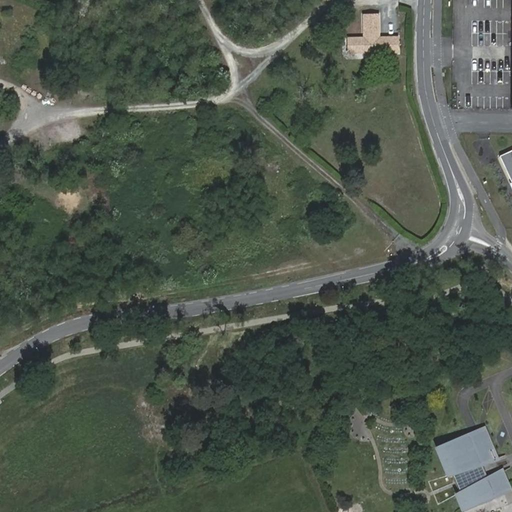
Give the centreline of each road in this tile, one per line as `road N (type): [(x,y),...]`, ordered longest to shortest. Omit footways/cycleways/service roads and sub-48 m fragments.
road 1 (residential): [(0,368),(79,323),(225,303),(422,261),(459,225)]
road 2 (residential): [(459,225),(462,204),(423,85),(424,0)]
